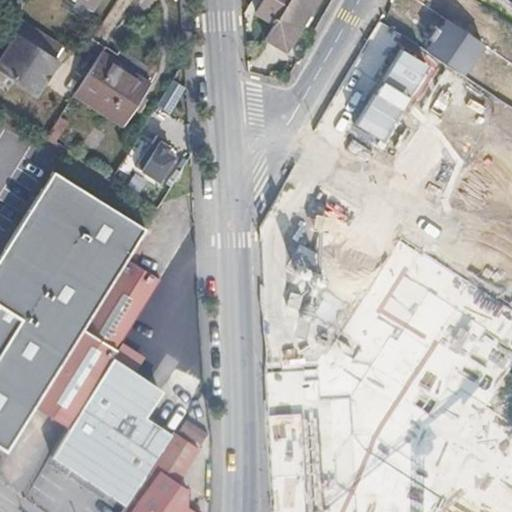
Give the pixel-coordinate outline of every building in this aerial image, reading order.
[(73,0),(92,13),(100,0),(73,0)] [(267,0),(258,17),(273,26),(287,0),(267,0)] [(290,0),(268,39),(287,51),(317,0),(290,0)] [(266,214),(265,331),(320,328),(315,224),(420,55),(386,30),(266,214)] [(0,72),(39,95),(59,61),(16,36),(0,62),(0,72)] [(145,81),(105,55),(81,91),(122,118),(145,81)] [(420,55),(441,74),(447,65),(433,56),(420,55)] [(511,93),(511,66),(501,59),(489,78),(511,93)] [(174,160),(140,139),(127,160),(160,181),(174,160)] [(58,176),(13,246),(0,266),(0,451),(8,456),(36,411),(129,261),(146,234),(58,176)] [(320,369),(259,370),(264,511),(511,511),(511,430),(487,414),(511,372),(511,308),(398,238),(320,369)] [(69,431),(112,359),(114,355),(159,279),(129,261),(36,411),(69,431)] [(112,359),(69,431),(52,461),(127,509),(174,436),(148,418),(165,392),(112,359)] [(174,436),(127,509),(124,511),(192,511),(192,493),(182,485),(201,454),(174,436)]
